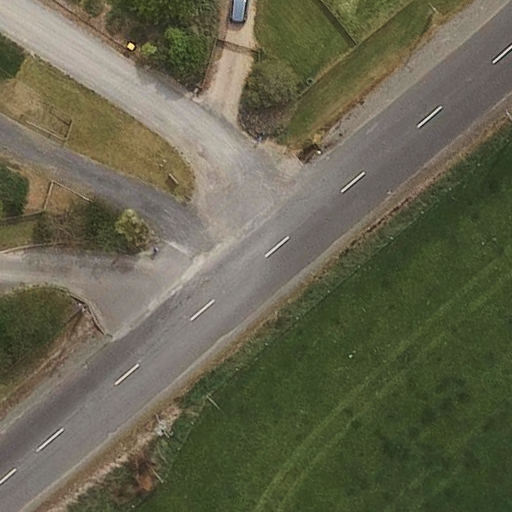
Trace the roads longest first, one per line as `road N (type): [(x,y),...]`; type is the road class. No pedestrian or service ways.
road 1 (unclassified): [(511,45),(0,482)]
road 2 (unknown): [(0,71),(98,127),(271,251)]
road 3 (unknown): [(159,346),(0,283)]
